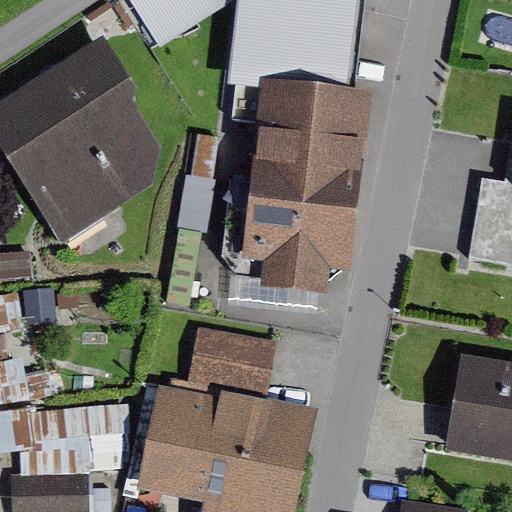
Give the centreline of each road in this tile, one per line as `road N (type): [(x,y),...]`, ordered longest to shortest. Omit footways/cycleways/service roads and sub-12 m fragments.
road 1 (residential): [(438,0),(334,511)]
road 2 (residential): [(0,63),(109,0)]
